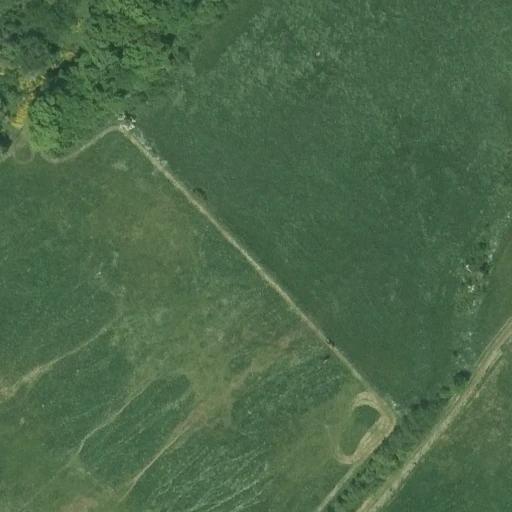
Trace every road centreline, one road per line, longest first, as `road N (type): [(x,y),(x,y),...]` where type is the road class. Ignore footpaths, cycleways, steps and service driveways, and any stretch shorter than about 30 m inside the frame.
road 1 (track): [(511,329),(365,511)]
road 2 (track): [(112,0),(26,119),(25,140)]
